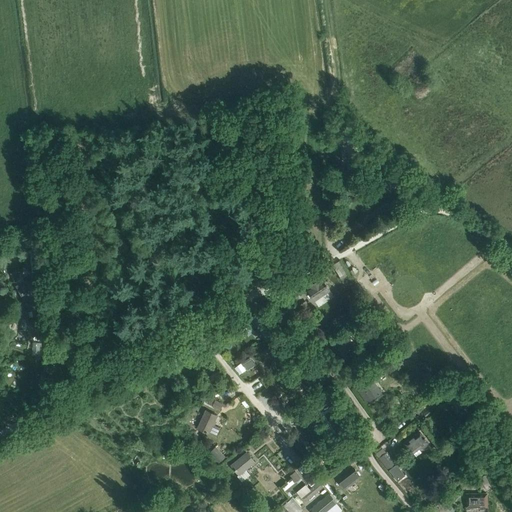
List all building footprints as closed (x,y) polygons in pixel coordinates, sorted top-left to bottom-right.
[(379,182),(390,193),(400,181),(389,171),(379,182)] [(422,187),(407,188),(408,202),(423,201),(422,187)] [(6,255),(7,262),(18,260),(17,254),(6,255)] [(10,273),(15,282),(25,277),(20,268),(10,273)] [(24,302),(25,307),(25,310),(35,308),(34,305),(33,300),(32,294),(30,289),(27,284),(26,281),(18,286),(19,288),(21,293),(23,297),(24,302)] [(308,292),(314,301),(330,290),(323,281),(319,284),(317,281),(310,286),(312,289),(308,292)] [(382,300),(382,283),(367,282),(366,293),(374,293),(374,300),(382,300)] [(311,310),(304,314),(307,319),(308,319),(312,325),(318,321),(314,315),(311,310)] [(279,311),(272,316),(275,321),(282,316),(279,311)] [(258,313),(250,319),(263,339),(271,333),(258,313)] [(347,334),(332,345),(341,357),(349,350),(348,349),(349,348),(348,348),(352,344),(353,345),(355,344),(347,334)] [(291,360),(292,362),(295,360),(303,355),(292,339),(286,343),(282,346),(285,351),(284,352),(288,358),(289,357),(291,360)] [(275,343),(263,351),(267,357),(279,348),(275,343)] [(192,348),(170,360),(168,361),(173,369),(175,368),(175,369),(178,368),(177,367),(196,356),(192,348)] [(250,357),(239,364),(244,371),(255,365),(250,357)] [(314,363),(303,371),(313,387),(324,380),(314,363)] [(357,368),(351,372),(356,379),(363,375),(357,368)] [(219,371),(210,376),(212,380),(221,375),(219,371)] [(365,382),(357,388),(368,403),(376,397),(365,382)] [(439,391),(442,398),(463,390),(459,382),(439,391)] [(295,389),(282,399),(286,404),(299,395),(295,389)] [(471,415),(469,408),(473,407),(467,392),(452,398),(458,413),(459,413),(461,419),(471,415)] [(212,405),(211,406),(220,410),(223,403),(214,400),(212,405)] [(280,401),(275,406),(282,415),(287,411),(280,401)] [(324,415),(335,433),(347,426),(336,408),(324,415)] [(197,428),(208,434),(217,416),(206,410),(197,428)] [(404,444),(412,454),(420,448),(422,448),(424,447),(426,446),(427,444),(427,443),(428,442),(420,431),(404,444)] [(274,453),(281,451),(277,439),(269,442),(274,453)] [(215,447),(211,451),(220,460),(224,456),(215,447)] [(379,458),(390,471),(397,465),(387,452),(379,458)] [(231,465),(239,475),(254,462),(247,453),(231,465)] [(302,465),(297,469),(303,477),(308,473),(302,465)] [(338,480),(345,489),(361,477),(354,468),(338,480)] [(295,470),(290,475),(292,477),(295,482),(301,477),(295,470)] [(446,477),(443,483),(448,486),(452,481),(446,477)] [(310,489),(301,496),(306,501),(315,494),(323,487),(322,486),(319,481),(311,488),(310,489)] [(487,507),(487,494),(466,494),(466,507),(487,507)] [(311,510),(312,511),(324,511),(336,502),(329,495),(311,510)] [(284,503),(291,511),(299,511),(302,509),(292,497),(284,503)]
